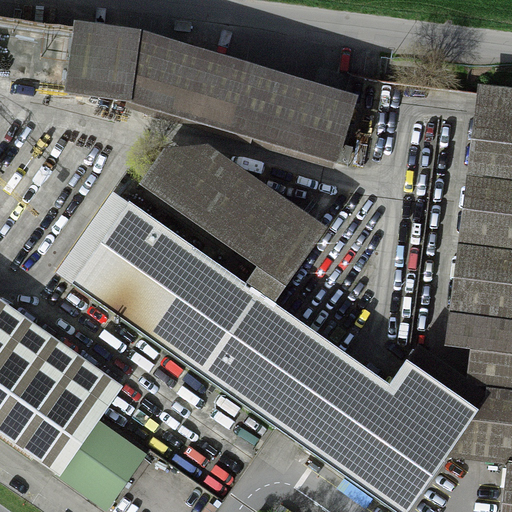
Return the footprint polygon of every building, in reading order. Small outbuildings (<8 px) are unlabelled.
[(0,86),(131,103),(139,37),(0,19),(0,86)] [(139,37),(131,103),(334,178),(356,106),(139,37)] [(511,93),(481,89),(469,180),(511,185),(511,93)] [(167,156),(140,193),(257,276),(247,290),(276,311),(327,238),(204,151),(167,156)] [(511,185),(469,180),(459,253),(511,259),(511,185)] [(110,199),(53,280),(68,289),(66,292),(376,511),(414,511),(451,458),(488,400),(477,394),(418,351),(387,395),(110,199)] [(511,259),(459,253),(451,318),(511,326),(511,259)] [(0,443),(53,483),(95,426),(117,396),(0,311),(0,443)] [(477,394),(488,400),(511,402),(511,326),(451,318),(446,354),(480,358),(477,394)] [(451,458),(507,465),(511,465),(511,402),(488,400),(451,458)] [(109,511),(146,463),(95,426),(53,483),(93,511),(109,511)] [(511,511),(511,465),(507,465),(501,511),(511,511)]
